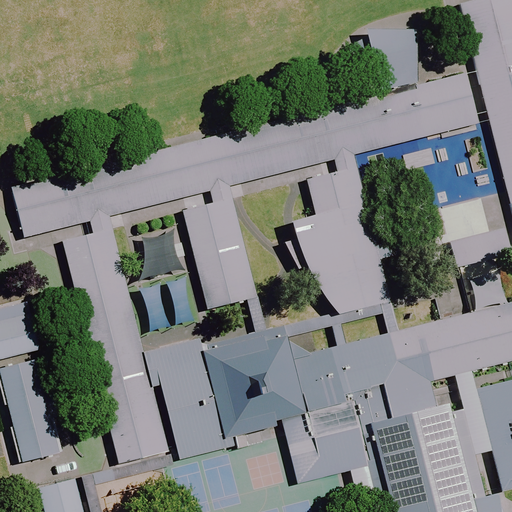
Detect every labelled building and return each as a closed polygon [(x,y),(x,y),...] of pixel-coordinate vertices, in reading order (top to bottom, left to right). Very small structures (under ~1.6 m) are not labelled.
[(511,0),(498,0),(460,10),(511,202),(511,0)] [(465,65),(11,188),(26,244),(480,122),(465,65)] [(401,301),(364,166),(312,180),(321,210),(296,223),(313,270),(330,300),(349,315),(401,301)] [(236,194),(187,207),(214,305),(262,292),(236,194)] [(511,247),(506,225),(457,238),(465,269),(511,256),(511,247)] [(124,232),(67,248),(128,470),(184,454),(124,232)] [(287,315),(165,348),(194,457),(289,432),(304,487),(384,466),(396,511),(475,511),(442,388),(511,369),(511,305),(300,362),(287,315)] [(43,310),(0,321),(0,367),(55,352),(43,310)] [(49,362),(4,374),(29,466),(74,454),(49,362)] [(511,383),(483,391),(511,493),(511,492),(511,383)] [(93,511),(84,477),(33,490),(38,511),(93,511)]
